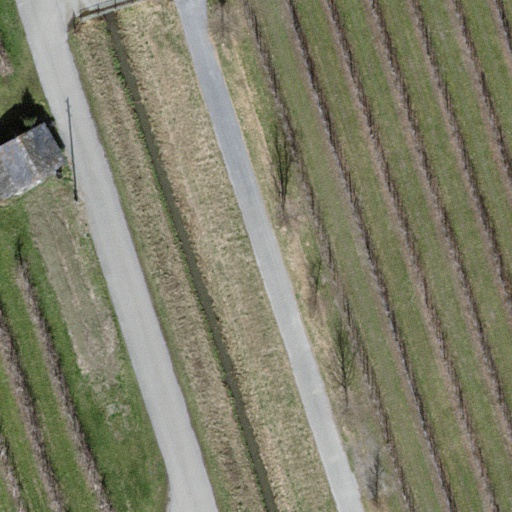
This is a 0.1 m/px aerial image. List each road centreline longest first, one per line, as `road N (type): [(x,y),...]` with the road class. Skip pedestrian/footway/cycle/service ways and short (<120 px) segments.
road 1 (track): [(181,0),(347,511)]
road 2 (track): [(195,511),(30,0)]
